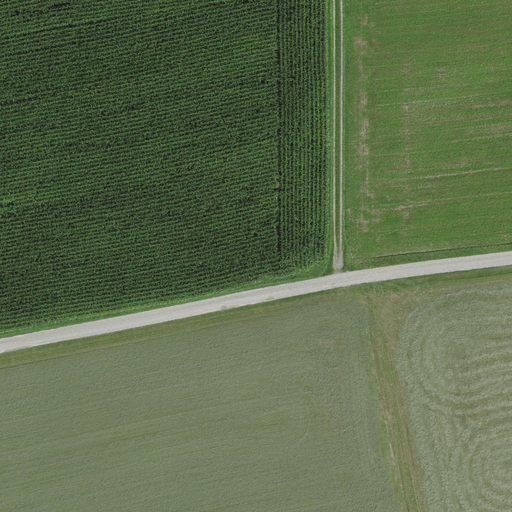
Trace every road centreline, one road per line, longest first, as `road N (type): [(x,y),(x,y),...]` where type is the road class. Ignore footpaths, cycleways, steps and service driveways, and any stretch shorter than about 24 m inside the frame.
road 1 (track): [(511,258),(342,280),(0,347)]
road 2 (track): [(342,280),(341,0)]
